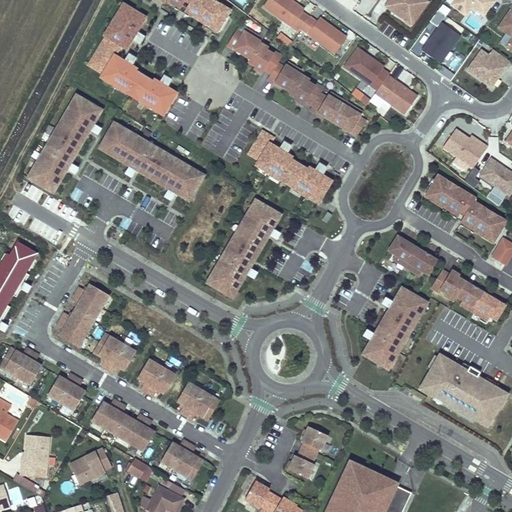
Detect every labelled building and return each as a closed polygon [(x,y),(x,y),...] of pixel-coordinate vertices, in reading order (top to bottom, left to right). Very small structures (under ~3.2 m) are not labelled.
[(191,15),(200,20),(211,0),(193,0),(189,6),(187,10),(192,13),(191,15)] [(218,30),(229,13),(223,10),(224,8),(212,0),(211,0),(200,20),(212,28),(213,26),(218,30)] [(301,32),(310,20),(290,6),(292,4),(287,0),(271,0),(264,10),(299,35),(301,32)] [(391,0),(385,8),(401,19),(404,15),(416,23),(429,4),(423,0),(391,0)] [(467,17),(472,9),(484,17),(494,3),(489,0),(457,0),(452,7),(467,17)] [(110,27),(105,36),(106,37),(121,46),(125,48),(129,41),(129,40),(136,29),(144,17),(124,5),(116,18),(118,19),(112,28),(110,27)] [(500,44),(511,51),(511,11),(511,12),(500,29),(507,34),(500,44)] [(446,17),(438,12),(432,22),(439,27),(446,17)] [(412,28),(416,23),(404,15),(401,19),(412,28)] [(335,57),(348,39),(320,19),(317,24),(310,19),(310,20),(301,32),(335,57)] [(441,66),(461,38),(443,24),(422,53),(441,66)] [(237,31),(228,45),(250,59),(261,43),(263,40),(253,34),(251,37),(245,33),(244,35),(237,31)] [(89,65),(104,74),(114,57),(121,46),(106,37),(89,65)] [(269,48),(261,43),(250,59),(249,62),(257,67),(258,65),(272,73),(279,63),(282,56),(275,52),(274,54),(267,50),(269,48)] [(372,88),(385,69),(358,50),(345,69),(372,88)] [(492,88),(510,62),(494,51),(490,57),(482,52),(468,71),(492,88)] [(124,91),(133,96),(145,76),(137,71),(137,72),(126,65),(114,57),(104,74),(102,78),(115,85),(116,83),(125,89),(124,91)] [(272,73),(269,77),(292,91),(302,75),(304,72),(294,66),(292,68),(286,65),(285,67),(279,63),(272,73)] [(438,73),(451,82),(456,76),(443,67),(438,73)] [(310,80),(302,75),(292,91),(290,94),(298,98),(299,97),(313,105),(321,93),(324,88),(316,84),(315,86),(309,82),(310,80)] [(155,110),(163,115),(176,95),(168,90),(168,91),(156,84),(157,83),(145,76),(133,96),(146,104),(147,102),(156,107),(155,110)] [(418,99),(389,78),(376,95),(406,116),(418,99)] [(313,105),(312,108),(334,122),(347,102),(337,96),(335,99),(329,95),(327,97),(321,93),(313,105)] [(78,147),(84,137),(81,136),(86,128),(88,129),(92,123),(90,121),(94,114),(97,115),(100,110),(80,98),(74,107),(72,105),(62,121),(65,122),(56,138),(53,137),(43,153),(46,155),(35,173),(33,171),(29,179),(52,192),(57,183),(54,182),(63,167),(65,169),(69,162),(67,161),(75,146),(78,147)] [(347,102),(334,122),(357,136),(366,122),(359,117),(361,115),(355,112),(357,109),(347,102)] [(65,122),(62,121),(53,137),(56,138),(65,122)] [(99,126),(92,123),(88,129),(95,133),(99,126)] [(190,199),(202,179),(193,174),(195,171),(179,162),(177,165),(162,155),(163,153),(147,143),(145,146),(127,135),(129,132),(115,124),(102,147),(117,156),(118,154),(133,162),(131,165),(138,169),(140,166),(154,175),(153,177),(163,183),(165,181),(172,185),(171,188),(177,192),(179,189),(186,193),(185,196),(190,199)] [(475,169),(488,149),(472,138),(470,140),(457,131),(444,149),(475,169)] [(127,135),(145,146),(147,143),(129,132),(127,135)] [(263,132),(249,154),(260,160),(257,165),(265,171),(266,168),(276,174),(275,176),(301,192),(302,190),(312,196),(310,198),(319,203),(331,183),(324,178),(323,179),(312,172),(312,171),(288,157),(276,151),(277,150),(269,145),(273,138),(263,132)] [(69,162),(78,147),(75,146),(67,161),(69,162)] [(46,155),(43,153),(33,171),(35,173),(46,155)] [(162,155),(177,165),(179,162),(163,153),(162,155)] [(118,154),(117,156),(131,165),(133,162),(118,154)] [(510,197),(511,194),(511,173),(492,160),(481,177),(510,197)] [(76,166),(69,162),(65,169),(72,173),(76,166)] [(134,175),(138,169),(131,165),(127,171),(134,175)] [(140,166),(138,169),(153,177),(154,175),(140,166)] [(54,182),(57,183),(65,169),(63,167),(54,182)] [(481,183),(477,180),(481,172),(475,168),(475,169),(466,182),(476,189),(481,183)] [(443,181),(438,178),(427,195),(433,199),(432,200),(452,213),(454,210),(459,214),(461,209),(468,214),(464,221),(469,224),(468,227),(488,239),(489,237),(495,240),(505,223),(499,220),(500,218),(480,206),(479,207),(474,204),(476,200),(470,196),(469,197),(464,194),(465,193),(444,180),(443,181)] [(486,198),(498,205),(505,193),(493,187),(486,198)] [(174,198),(177,192),(171,188),(167,194),(174,198)] [(254,211),(259,203),(256,201),(251,210),(254,211)] [(276,220),(279,214),(259,203),(254,211),(251,210),(242,226),(244,227),(235,243),(232,242),(223,258),(226,260),(215,278),(212,276),(208,283),(231,297),(236,288),(233,287),(242,272),(245,274),(249,267),(246,265),(255,250),(257,252),(263,242),(261,240),(265,233),(268,234),(272,227),(269,226),(273,219),(276,220)] [(333,215),(328,212),(323,220),(328,223),(333,215)] [(235,243),(244,227),(242,226),(232,242),(235,243)] [(278,231),(272,227),(268,234),(274,238),(278,231)] [(393,259),(420,275),(422,271),(429,275),(437,261),(398,237),(389,251),(396,255),(393,259)] [(511,253),(511,244),(503,239),(493,257),(505,265),(511,253)] [(6,262),(18,243),(15,241),(3,261),(6,262)] [(0,330),(2,331),(6,325),(0,321),(0,312),(5,305),(8,306),(14,296),(11,294),(15,287),(25,292),(29,286),(22,282),(19,280),(24,272),(27,274),(38,254),(18,243),(6,262),(3,261),(0,266),(0,330)] [(249,267),(257,252),(255,250),(246,265),(249,267)] [(226,260),(223,258),(212,276),(215,278),(226,260)] [(255,270),(249,267),(245,274),(251,277),(255,270)] [(236,288),(245,274),(242,272),(233,287),(236,288)] [(496,320),(505,306),(457,277),(455,280),(449,276),(442,272),(432,288),(440,293),(441,290),(448,294),(446,297),(454,301),(457,296),(464,300),(461,305),(487,320),(490,316),(496,320)] [(87,291),(80,287),(72,300),(79,304),(71,317),(65,313),(57,327),(63,331),(59,337),(79,348),(110,295),(91,284),(87,291)] [(365,356),(386,367),(390,359),(393,361),(402,345),(400,343),(409,327),(412,329),(421,313),(419,311),(424,302),(403,290),(400,296),(402,298),(398,305),(395,304),(392,310),(394,312),(390,319),(387,318),(381,328),(384,330),(379,337),(377,336),(373,334),(369,340),(373,342),(376,344),(371,352),(368,350),(365,356)] [(385,307),(392,310),(395,304),(389,300),(385,307)] [(402,345),(412,329),(409,327),(400,343),(402,345)] [(124,372),(135,353),(103,334),(92,354),(104,360),(100,367),(113,375),(117,368),(124,372)] [(0,348),(0,366),(31,385),(42,366),(35,362),(39,356),(26,348),(22,354),(3,343),(0,348)] [(500,410),(508,395),(478,377),(482,371),(473,365),(469,371),(441,355),(421,389),(435,397),(436,395),(477,419),(480,413),(492,420),(498,409),(500,410)] [(144,383),(140,390),(154,397),(157,391),(164,394),(175,375),(148,360),(137,379),(144,383)] [(78,386),(82,380),(69,372),(65,379),(58,375),(47,394),(73,410),(85,390),(78,386)] [(180,412),(194,420),(197,413),(209,419),(220,400),(188,382),(177,402),(184,406),(180,412)] [(126,406),(113,398),(109,405),(102,401),(91,420),(144,451),(155,432),(149,428),(153,422),(140,414),(136,420),(122,413),(126,406)] [(0,438),(7,442),(18,422),(6,415),(11,407),(0,400),(0,438)] [(39,403),(33,400),(29,407),(35,410),(39,403)] [(328,436),(309,427),(302,441),(305,442),(298,456),(296,455),(289,470),(308,479),(315,464),(312,463),(319,449),(321,450),(328,436)] [(49,439),(27,437),(26,454),(25,468),(20,468),(19,477),(46,479),(49,439)] [(172,442),(161,461),(193,480),(204,461),(192,454),(196,447),(183,440),(179,446),(172,442)] [(102,449),(69,464),(79,486),(104,474),(104,472),(111,469),(102,449)] [(141,478),(148,466),(135,459),(128,471),(141,478)] [(353,465),(330,511),(388,511),(400,488),(353,465)] [(147,481),(153,469),(148,466),(141,478),(147,481)] [(296,508),(298,505),(284,497),(282,499),(269,491),(270,489),(256,481),(246,499),(259,507),(261,505),(272,511),(302,511),(296,508)] [(0,508),(1,510),(11,506),(4,487),(0,488),(0,508)] [(148,510),(146,511),(165,511),(166,510),(170,511),(179,511),(185,501),(160,487),(153,501),(148,510)] [(123,511),(117,493),(108,497),(113,511),(123,511)] [(27,499),(29,507),(36,505),(34,497),(27,499)] [(148,510),(153,501),(146,497),(141,506),(148,510)]
